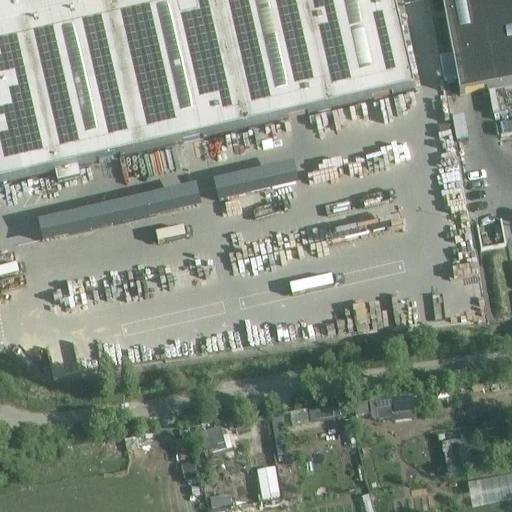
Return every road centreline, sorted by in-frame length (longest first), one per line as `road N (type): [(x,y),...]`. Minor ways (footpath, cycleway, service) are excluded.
road 1 (unclassified): [(0,427),(511,355)]
road 2 (unknown): [(28,321),(40,344),(61,352),(390,291),(421,261),(425,230)]
road 3 (unknown): [(18,264),(421,174)]
road 4 (unknown): [(28,321),(425,230)]
